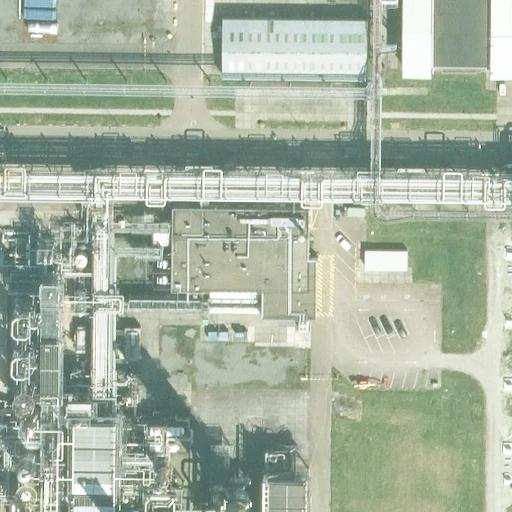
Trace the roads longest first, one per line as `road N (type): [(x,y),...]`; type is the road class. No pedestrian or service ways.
road 1 (unknown): [(435,352),(476,361),(499,384),(506,511)]
road 2 (unknown): [(329,286),(418,291),(433,306),(435,352)]
road 3 (unknown): [(326,511),(328,361)]
